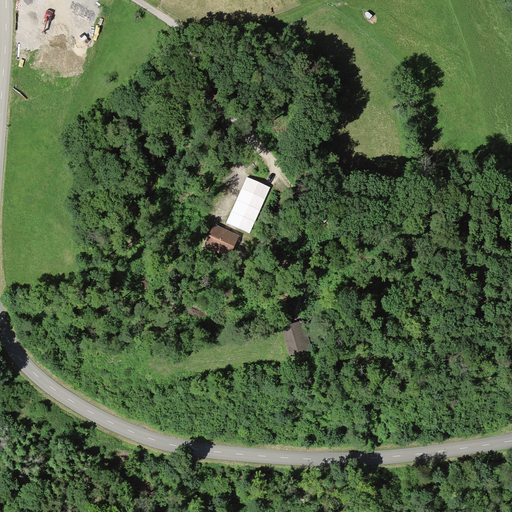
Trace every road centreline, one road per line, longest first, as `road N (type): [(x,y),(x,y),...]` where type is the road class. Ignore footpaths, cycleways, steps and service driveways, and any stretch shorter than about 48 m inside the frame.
road 1 (tertiary): [(511,440),(306,459),(185,447),(70,400),(36,377),(0,324)]
road 2 (track): [(202,92),(154,212),(118,269),(117,289),(151,319),(205,338),(303,315)]
road 3 (track): [(202,92),(281,184),(277,234),(303,315)]
road 4 (track): [(137,0),(188,37),(202,92)]
